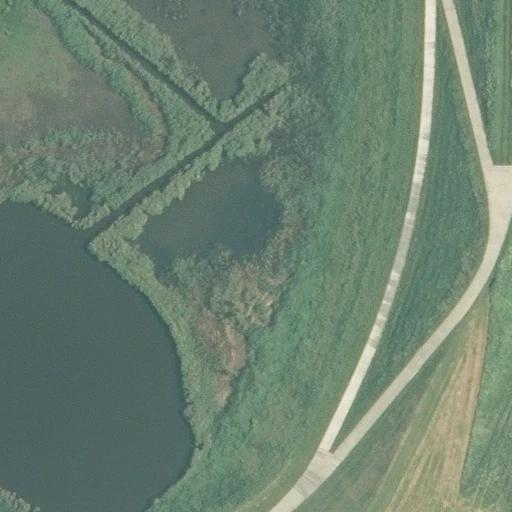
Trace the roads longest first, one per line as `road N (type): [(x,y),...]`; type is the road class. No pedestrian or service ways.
road 1 (track): [(374,511),(483,290),(486,266)]
road 2 (track): [(506,0),(504,212)]
road 3 (track): [(448,483),(483,290)]
